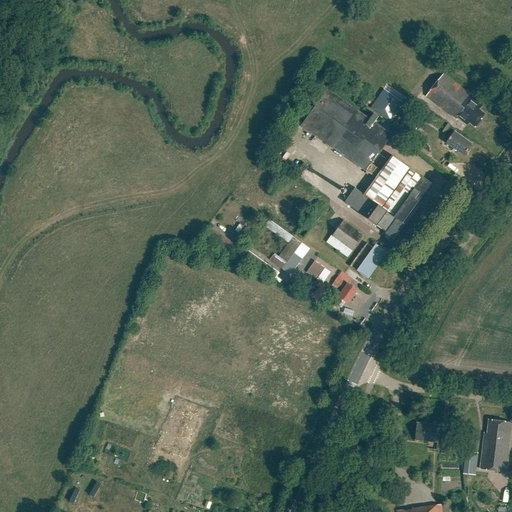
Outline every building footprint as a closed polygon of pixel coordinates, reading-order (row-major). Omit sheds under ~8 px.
[(475,103),(477,100),(443,74),(426,96),(451,116),(452,115),(457,120),(458,119),(465,124),(467,121),(475,128),(479,127),(482,124),(481,120),(485,115),(479,110),(481,108),(475,103)] [(375,114),(371,120),(329,90),(302,127),(349,161),(360,168),(365,172),(380,152),(380,153),(393,135),(375,123),(379,117),(375,114)] [(368,109),(391,122),(402,103),(379,90),(368,109)] [(404,132),(415,139),(425,124),(414,117),(404,132)] [(449,139),(446,143),(464,156),(472,144),(455,132),(457,130),(451,126),(445,136),(449,139)] [(381,171),(375,179),(364,194),(356,188),(346,203),(358,212),(362,215),(376,225),(376,224),(386,231),(384,233),(393,240),(405,224),(404,223),(432,183),(424,177),(423,178),(392,156),(382,171),(381,171)] [(303,167),(299,170),(302,174),(306,170),(307,171),(310,167),(305,162),(302,166),(303,167)] [(353,252),(364,236),(344,222),(332,237),(353,252)] [(210,228),(204,236),(223,250),(229,241),(210,228)] [(301,243),(293,237),(274,263),(290,275),(298,264),(290,258),(301,243)] [(373,249),(357,272),(368,280),(388,253),(377,246),(375,250),(373,249)] [(316,279),(324,268),(315,261),(307,272),(316,279)] [(333,285),(343,292),(339,296),(348,303),(358,291),(349,284),(348,285),(339,278),(333,285)] [(485,433),(481,469),(507,471),(511,423),(489,421),(488,433),(485,433)] [(438,442),(437,451),(445,452),(446,440),(438,439),(440,427),(418,425),(416,440),(438,442)] [(93,481),(87,494),(94,497),(100,485),(93,481)] [(74,504),(81,491),(72,487),(66,500),(74,504)]
